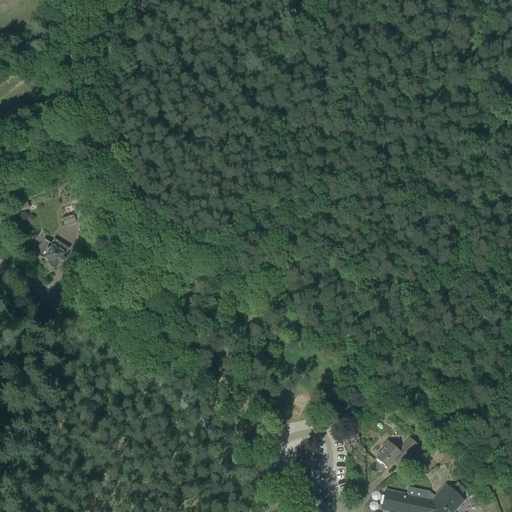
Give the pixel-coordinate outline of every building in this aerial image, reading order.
[(27,202),(19,205),(20,206),(22,212),(29,209),(27,204),(27,202)] [(76,223),(73,215),(62,219),(65,226),(76,223)] [(58,243),(56,246),(44,239),(35,254),(42,258),(49,263),(48,264),(49,265),(49,267),(52,269),(54,268),(55,269),(58,264),(60,266),(65,258),(63,256),(65,253),(61,250),(64,246),(58,243)] [(376,458),(387,468),(395,459),(401,464),(417,446),(409,439),(400,449),(395,443),(392,446),(387,441),(381,447),(384,449),(376,458)] [(406,495),(385,490),(381,511),(386,511),(454,511),(464,501),(445,485),(434,497),(431,495),(429,494),(429,493),(408,488),(406,495)] [(472,495),(466,497),(471,509),(477,507),(472,495)] [(496,511),(493,502),(481,507),(482,511),(496,511)]
